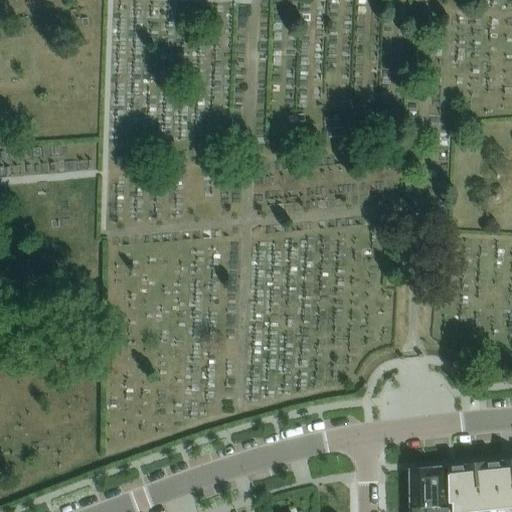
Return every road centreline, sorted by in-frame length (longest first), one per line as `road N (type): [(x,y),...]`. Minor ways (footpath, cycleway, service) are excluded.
road 1 (residential): [(112,511),(239,464),(363,436)]
road 2 (residential): [(363,436),(511,419)]
